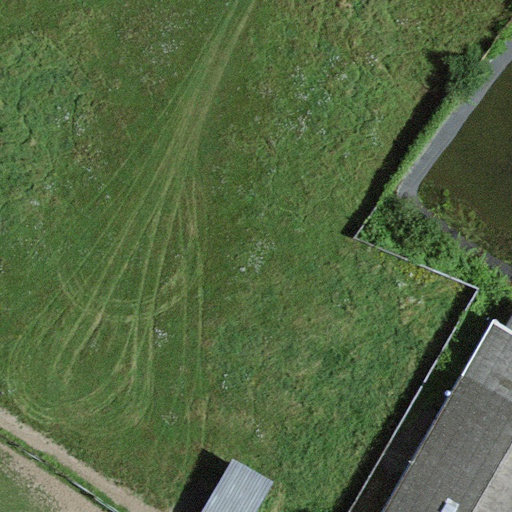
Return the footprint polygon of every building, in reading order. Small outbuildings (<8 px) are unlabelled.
[(511,224),(426,173),(400,217),(488,269),(511,228),(511,224)] [(490,364),(480,380),(511,398),(511,326),(496,318),(474,354),(490,364)] [(465,371),(480,380),(490,364),(474,354),(465,371)] [(382,511),(465,371),(438,356),(348,511),(382,511)] [(511,511),(511,398),(480,380),(465,371),(382,511),(511,511)]
